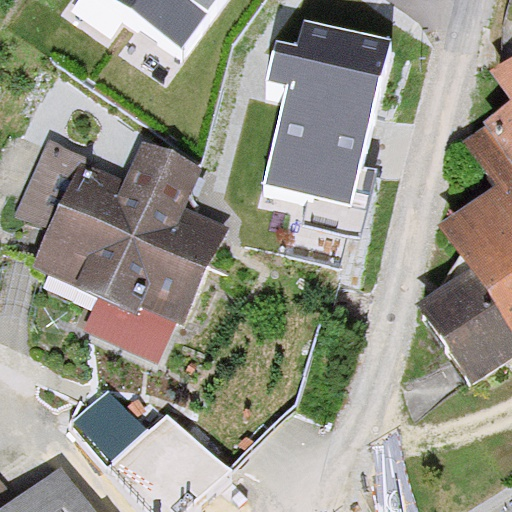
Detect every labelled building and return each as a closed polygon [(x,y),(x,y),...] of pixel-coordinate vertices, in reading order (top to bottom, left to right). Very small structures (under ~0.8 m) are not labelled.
[(105,0),(135,21),(149,0),(105,0)] [(149,0),(135,21),(183,57),(221,0),(149,0)] [(309,194),(301,226),(361,241),(379,170),(358,165),(389,39),(304,19),(298,43),(280,39),(271,78),(277,80),(292,83),(268,184),(309,194)] [(511,61),(494,74),(511,99),(511,100),(487,118),(491,122),(463,141),(492,184),(437,220),(468,266),(417,300),(473,383),(511,356),(511,61)] [(229,224),(187,205),(204,168),(140,139),(122,180),(92,166),(96,158),(52,138),(17,214),(49,229),(33,263),(100,293),(83,329),(157,363),(176,323),(182,326),(229,224)] [(196,511),(236,473),(171,415),(151,433),(109,390),(72,424),(111,464),(103,472),(140,511),(196,511)] [(77,511),(55,482),(13,511),(77,511)]
